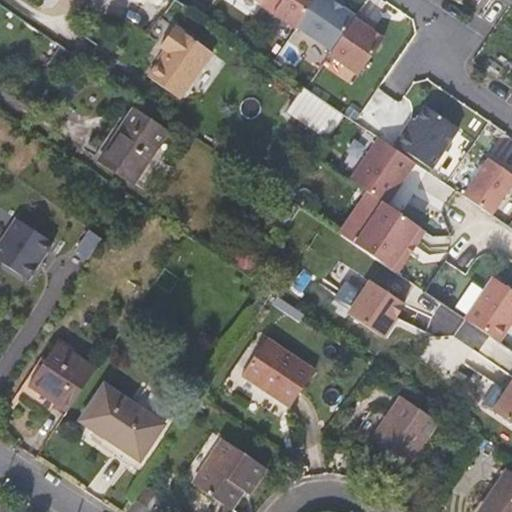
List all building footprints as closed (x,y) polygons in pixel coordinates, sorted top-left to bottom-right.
[(297,29),(316,0),(265,0),(262,5),(261,7),(296,30),(297,29)] [(332,52),(355,18),(341,9),(333,3),(334,0),(316,0),(297,29),(332,52)] [(344,5),(337,0),(334,0),(333,3),(341,9),(344,5)] [(370,22),(358,14),(355,18),(332,52),(329,55),(358,76),(383,40),(372,32),(366,28),(370,22)] [(376,26),(370,22),(366,28),(372,32),(376,26)] [(216,52),(178,26),(163,47),(170,51),(152,77),(184,99),(216,52)] [(304,89),(287,114),(328,142),(345,117),(304,89)] [(138,184),(180,123),(147,101),(106,160),(138,184)] [(426,109),(409,133),(406,131),(395,146),(431,171),(459,131),(426,109)] [(381,201),(388,205),(415,165),(379,140),(351,181),(368,192),(381,201)] [(511,176),(488,161),(463,197),(492,217),(511,187),(511,176)] [(341,233),(353,241),(381,201),(368,192),(341,233)] [(283,197),(268,219),(290,235),(305,213),(283,197)] [(381,201),(353,241),(390,266),(417,225),(388,205),(381,201)] [(255,261),(247,273),(261,283),(270,270),(255,261)] [(345,307),(378,331),(401,298),(367,275),(345,307)] [(511,288),(494,277),(466,318),(499,341),(511,321),(511,288)] [(315,369),(270,338),(243,374),(289,406),(315,369)] [(51,346),(29,376),(68,403),(90,373),(51,346)] [(50,403),(61,412),(68,403),(29,376),(15,396),(41,415),(50,403)] [(511,392),(502,386),(489,406),(503,416),(511,422),(511,392)] [(157,428),(101,387),(76,421),(133,461),(157,428)] [(402,400),(370,447),(404,470),(437,423),(402,400)] [(262,469),(221,439),(189,483),(225,509),(238,492),(242,494),(262,469)] [(511,511),(511,472),(509,471),(480,511),(511,511)] [(154,489),(140,479),(130,493),(144,504),(154,489)]
